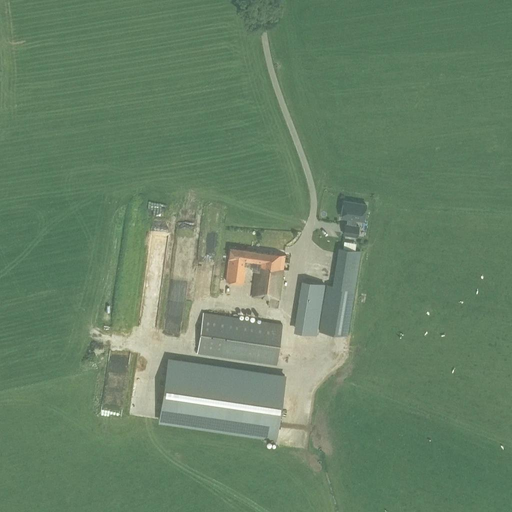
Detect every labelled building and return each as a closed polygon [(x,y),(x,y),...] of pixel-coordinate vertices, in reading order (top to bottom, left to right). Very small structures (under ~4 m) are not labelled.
[(343,200),(341,216),(348,217),(347,224),(345,224),(343,234),(357,236),(359,226),(355,225),(356,219),(363,220),(366,204),(343,200)] [(319,330),(347,335),(361,250),(338,247),(332,285),(326,284),(319,330)] [(268,306),(278,307),(285,255),(230,248),(226,280),(244,282),(246,265),(252,266),(252,270),(255,270),(252,295),(269,297),(268,306)] [(324,283),(302,280),(298,303),(320,306),(324,283)] [(150,286),(146,298),(160,302),(163,290),(150,286)] [(198,352),(277,364),(283,324),(204,312),(198,352)] [(285,376),(168,359),(159,420),(276,437),(285,376)]
